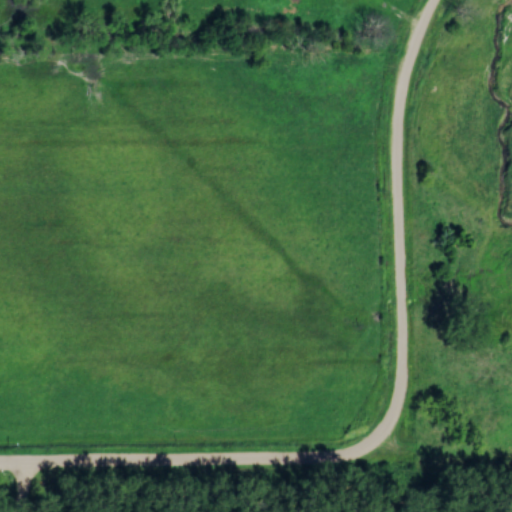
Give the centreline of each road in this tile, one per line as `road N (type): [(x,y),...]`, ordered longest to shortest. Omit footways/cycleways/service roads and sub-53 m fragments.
road 1 (residential): [(380,445),(400,383),(401,103),(434,0)]
road 2 (residential): [(0,467),(343,462),(380,445)]
